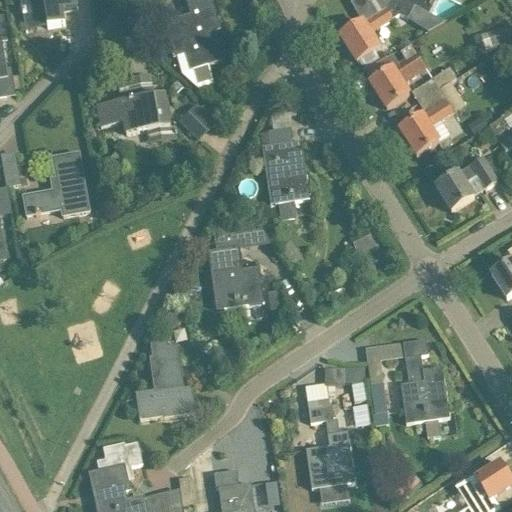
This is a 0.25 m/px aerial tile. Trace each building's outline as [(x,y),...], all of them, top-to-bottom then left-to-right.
[(78,11),(76,0),(20,0),(26,35),(28,35),(27,29),(47,25),(48,31),(66,28),(65,27),(64,27),(60,7),(76,4),(77,11),(78,11)] [(181,21),(163,27),(173,61),(177,60),(183,78),(198,93),(214,88),(209,71),(208,69),(223,64),(214,35),(221,33),(210,0),(185,0),(191,18),(193,24),(183,27),(181,21)] [(408,23),(415,9),(397,0),(392,0),(387,11),(363,26),(363,25),(340,39),(357,66),(382,51),(372,36),(400,18),(408,23)] [(397,0),(415,9),(429,17),(431,14),(436,4),(429,0),(397,0)] [(480,38),(485,52),(511,43),(511,34),(510,29),(480,38)] [(426,73),(411,49),(401,55),(407,65),(395,73),(394,72),(370,87),(387,113),(410,98),(403,88),(426,73)] [(433,83),(413,96),(420,106),(420,107),(440,94),(449,88),(456,84),(456,83),(450,73),(433,83)] [(131,81),(133,99),(156,97),(154,79),(131,81)] [(417,123),(400,134),(417,160),(434,150),(440,145),(451,139),(441,124),(454,116),(447,105),(440,94),(420,107),(428,119),(424,121),(423,119),(417,123)] [(120,104),(97,108),(100,130),(123,126),(125,136),(147,133),(172,129),(170,119),(166,96),(154,98),(120,104)] [(198,107),(179,126),(198,144),(215,128),(219,123),(218,122),(204,108),(201,110),(198,107)] [(511,138),(502,124),(490,131),(506,156),(511,151),(511,138)] [(271,149),(263,151),(266,170),(271,209),(278,208),(295,206),(311,204),(305,165),(295,167),(294,163),(296,163),(294,146),(292,132),(273,135),(269,135),(269,136),(271,149)] [(90,216),(83,176),(80,157),(52,161),(58,194),(23,200),(27,221),(61,215),(62,221),(90,216)] [(436,191),(452,216),(498,186),(483,162),(436,191)] [(5,181),(7,192),(21,189),(19,178),(5,181)] [(209,255),(217,313),(265,307),(260,271),(240,274),(237,252),(240,252),(238,236),(215,240),(217,254),(209,255)] [(285,241),(278,243),(283,255),(311,285),(312,285),(317,291),(322,286),(318,281),(289,251),(285,241)] [(511,264),(491,278),(507,303),(511,299),(511,251),(508,254),(511,260),(511,264)] [(409,389),(402,390),(407,429),(425,426),(427,441),(440,439),(438,424),(450,422),(443,372),(423,374),(421,360),(429,359),(426,344),(403,347),(409,389)] [(191,392),(185,393),(178,349),(168,350),(167,345),(151,348),(153,363),(150,363),(155,395),(136,398),(140,424),(164,420),(165,422),(195,417),(191,392)] [(236,370),(240,358),(215,349),(211,360),(236,370)] [(366,388),(366,371),(327,371),(327,388),(366,388)] [(375,418),(388,416),(383,386),(371,388),(374,404),(375,418)] [(313,442),(305,443),(307,454),(309,469),(309,474),(312,494),(321,492),(335,490),(346,489),(348,488),(355,487),(351,456),(348,437),(339,438),(338,424),(334,424),(332,409),(309,412),(309,413),(310,418),(311,428),(313,442)] [(100,477),(92,479),(95,494),(99,493),(100,500),(101,502),(97,503),(98,511),(168,511),(166,497),(126,506),(124,495),(124,494),(129,493),(127,485),(132,484),(134,480),(132,471),(143,468),(138,447),(126,450),(125,448),(103,452),(106,464),(97,466),(100,477)] [(470,511),(501,511),(497,505),(494,506),(492,502),(494,501),(511,489),(511,483),(506,475),(500,466),(464,490),(458,493),(470,511)] [(254,511),(254,507),(251,488),(239,489),(237,474),(214,477),(216,493),(218,493),(221,511),(254,511)] [(392,487),(389,490),(404,504),(417,489),(402,475),(392,487)]
